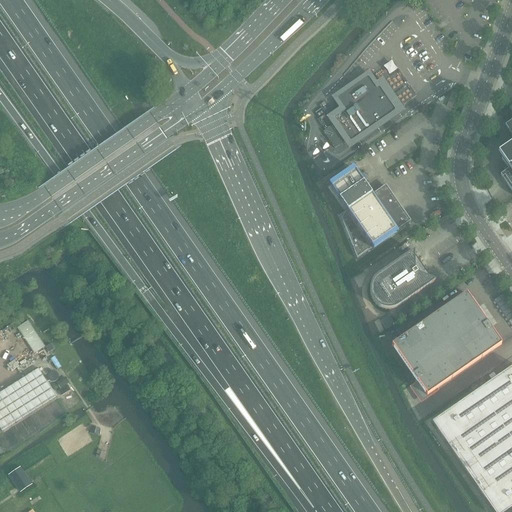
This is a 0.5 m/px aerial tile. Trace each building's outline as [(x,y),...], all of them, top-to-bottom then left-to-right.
[(324,132),(335,149),(347,140),(350,145),(354,143),(355,144),(358,142),(357,140),(372,130),(373,132),(381,126),(380,125),(401,110),(393,99),(382,83),(376,87),(369,76),(337,98),(344,109),(332,118),(336,124),(324,132)] [(459,96),(452,93),(447,107),(454,109),(459,96)] [(511,107),(509,110),(511,113),(511,121),(505,126),(511,136),(511,141),(505,147),(510,154),(502,160),(509,170),(501,175),(511,191),(511,107)] [(347,212),(340,217),(357,259),(373,249),(373,250),(398,233),(397,231),(409,223),(384,186),(372,195),(355,170),(330,187),(347,212)] [(424,269),(424,268),(424,267),(423,267),(422,267),(421,267),(415,258),(415,252),(378,277),(377,277),(376,278),(375,279),(374,280),(373,282),(372,284),(371,286),(371,288),(370,290),(370,291),(370,293),(370,294),(371,295),(371,297),(372,299),(373,301),(374,303),(375,304),(377,306),(378,307),(379,308),(380,308),(382,309),(384,310),(387,310),(389,310),(391,310),(393,310),(395,309),(397,308),(399,307),(435,282),(429,279),(430,279),(423,270),(424,270),(424,269)] [(392,346),(419,385),(416,385),(413,386),(412,389),(414,392),(417,393),(418,392),(419,394),(423,399),(502,345),(467,294),(392,346)] [(511,309),(502,295),(494,301),(511,326),(511,309)] [(31,320),(20,327),(36,352),(47,346),(31,320)] [(511,368),(432,423),(493,511),(507,511),(511,509),(511,368)] [(39,369),(0,393),(0,429),(2,432),(56,397),(39,369)] [(20,468),(10,475),(21,492),(27,487),(26,486),(30,484),(23,473),(20,468)]
